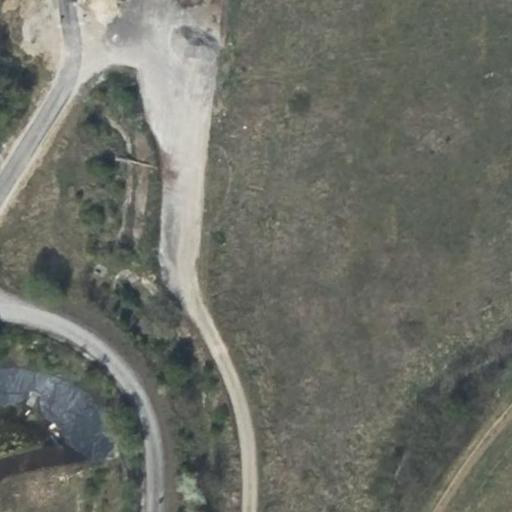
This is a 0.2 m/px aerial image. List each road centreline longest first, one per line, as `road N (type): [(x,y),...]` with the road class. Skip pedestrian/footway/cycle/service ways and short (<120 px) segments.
road 1 (track): [(150,11),(143,258),(204,326),(232,392),(246,456),(243,511)]
road 2 (unclassified): [(0,311),(44,320),(118,371),(152,456),(151,511)]
